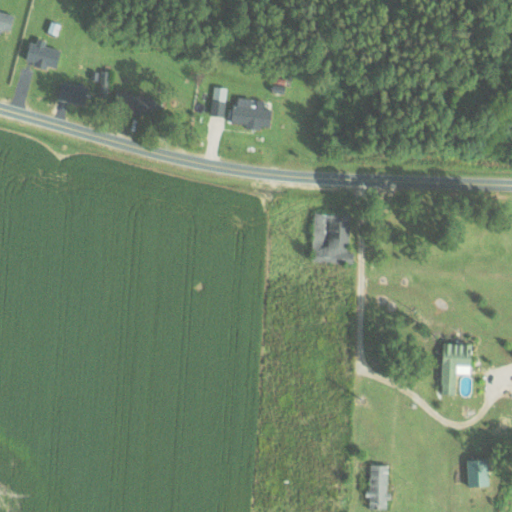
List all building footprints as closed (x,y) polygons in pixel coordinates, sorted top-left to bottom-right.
[(0,28),(10,31),(13,13),(0,10),(0,28)] [(26,59),(32,61),(31,64),(55,69),(59,48),(43,45),(44,40),(30,37),(26,59)] [(108,95),(108,69),(98,69),(98,95),(108,95)] [(57,99),(84,103),(87,85),(59,81),(57,99)] [(159,101),(125,89),(121,99),(129,102),(127,109),(153,118),(159,101)] [(271,108),(262,107),(263,100),(253,98),(235,96),(231,123),(268,128),(271,108)] [(349,214),(312,212),(310,262),(352,264),(352,252),(347,251),(349,214)] [(454,394),(455,366),(470,366),(470,344),(441,343),(439,393),(454,394)] [(466,459),(467,486),(487,486),(486,459),(466,459)] [(387,465),(369,464),(367,507),(385,508),(386,500),(387,500),(387,465)]
